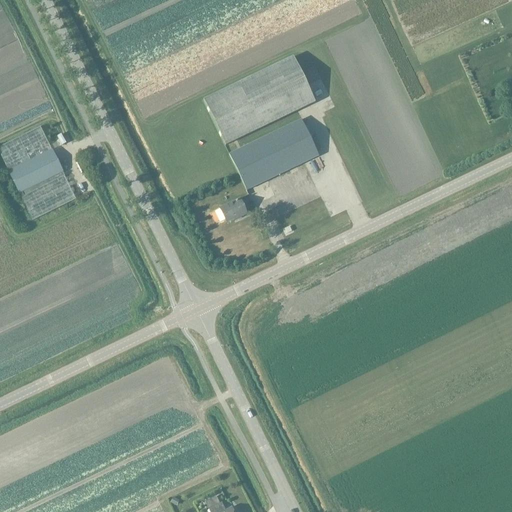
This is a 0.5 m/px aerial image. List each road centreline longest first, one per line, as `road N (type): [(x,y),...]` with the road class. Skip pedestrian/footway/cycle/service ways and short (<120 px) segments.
road 1 (tertiary): [(196,309),(511,158)]
road 2 (unclassified): [(196,309),(44,0)]
road 3 (unclassified): [(295,511),(196,309)]
road 4 (tertiary): [(0,405),(196,309)]
